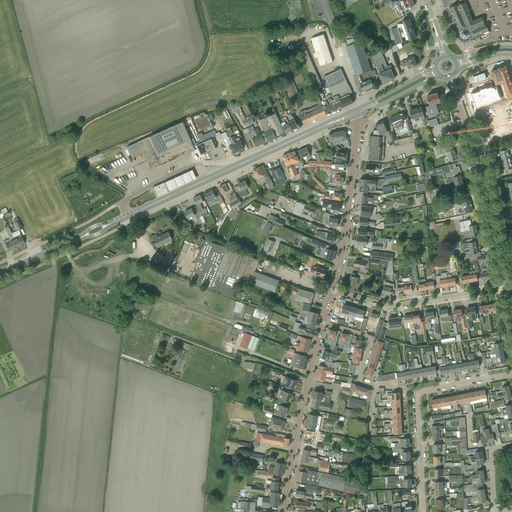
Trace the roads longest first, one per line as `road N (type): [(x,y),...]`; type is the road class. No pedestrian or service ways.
road 1 (residential): [(351,106),(231,161),(157,181),(121,203),(127,216)]
road 2 (residential): [(127,216),(322,133),(320,127)]
road 3 (secondary): [(127,216),(320,127)]
road 4 (tertiary): [(283,511),(322,322)]
road 5 (unclassified): [(459,103),(506,287)]
road 6 (unclassified): [(331,290),(388,306),(506,287)]
road 7 (tertiary): [(331,290),(356,124)]
